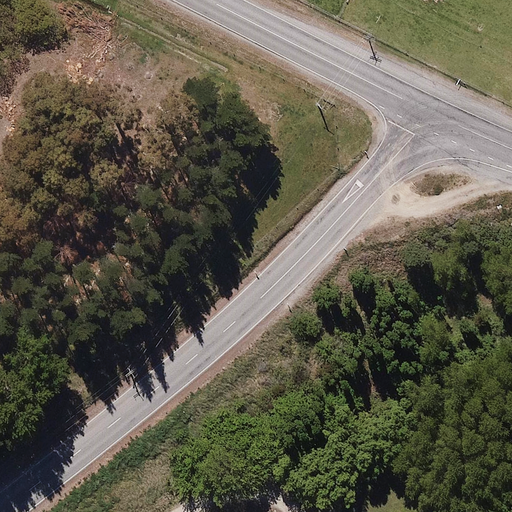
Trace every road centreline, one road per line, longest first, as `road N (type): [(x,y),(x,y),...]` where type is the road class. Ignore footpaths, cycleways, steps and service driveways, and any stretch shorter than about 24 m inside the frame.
road 1 (unclassified): [(1,511),(227,329),(428,110)]
road 2 (tertiary): [(204,0),(428,110)]
